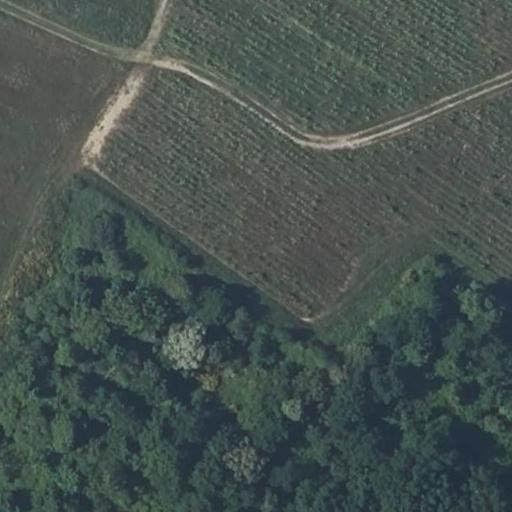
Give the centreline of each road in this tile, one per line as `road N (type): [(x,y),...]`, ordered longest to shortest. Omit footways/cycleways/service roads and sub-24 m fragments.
road 1 (track): [(128,63),(172,66),(298,140),(336,142),(511,69)]
road 2 (track): [(0,10),(128,63),(166,0)]
